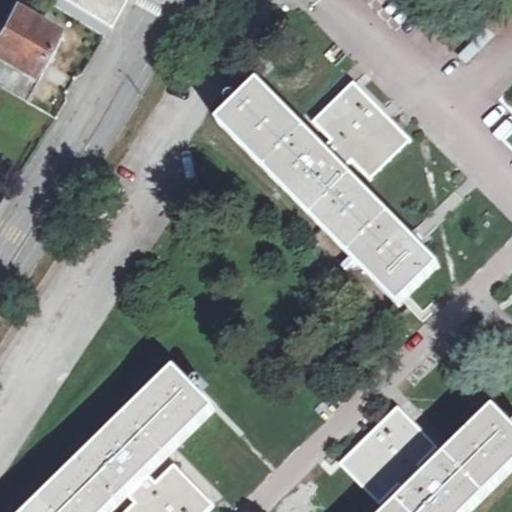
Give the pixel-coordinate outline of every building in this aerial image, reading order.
[(123,0),(41,0),(104,38),(111,25),(123,0)] [(0,89),(26,104),(61,39),(55,35),(57,32),(14,8),(3,28),(0,26),(0,89)] [(323,147),(296,120),(256,80),(218,120),(399,302),(403,298),(439,262),(416,239),(342,166),(352,156),(371,175),(410,137),(385,112),(354,81),(316,119),(333,137),(323,147)] [(123,511),(205,511),(213,505),(174,464),(157,479),(150,471),(175,447),(213,408),(173,368),(27,511),(107,511),(131,490),(139,497),(123,511)] [(511,427),(493,408),(428,470),(421,461),(437,446),(396,405),(369,433),(339,462),(379,501),(400,481),(408,490),(385,511),(464,511),(511,466),(511,427)]
